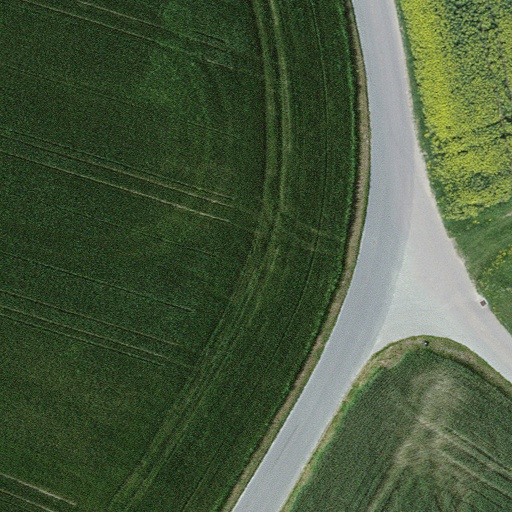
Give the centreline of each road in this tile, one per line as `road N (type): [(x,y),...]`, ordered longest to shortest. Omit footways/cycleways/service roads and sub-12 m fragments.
road 1 (unclassified): [(393,264),(251,511)]
road 2 (unclassified): [(372,0),(392,145),(393,264)]
road 3 (unclassified): [(393,264),(511,360)]
road 4 (track): [(393,264),(511,221)]
